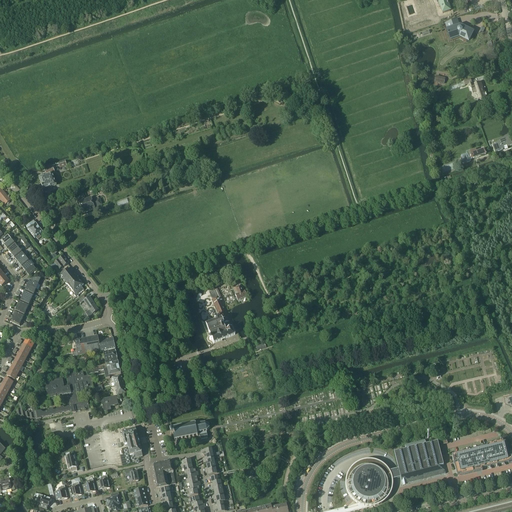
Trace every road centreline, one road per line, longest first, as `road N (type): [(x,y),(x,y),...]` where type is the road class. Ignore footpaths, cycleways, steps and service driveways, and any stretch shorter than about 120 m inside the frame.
road 1 (unclassified): [(102,298),(511,160)]
road 2 (tertiary): [(302,511),(308,476),(345,444),(460,415),(489,418),(511,434)]
road 3 (tertiary): [(102,298),(0,178)]
